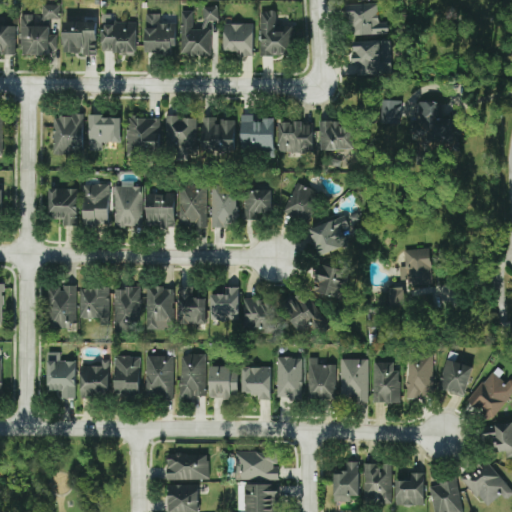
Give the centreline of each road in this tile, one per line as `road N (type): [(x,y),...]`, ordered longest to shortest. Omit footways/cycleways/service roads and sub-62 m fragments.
road 1 (residential): [(25,426),(28,83)]
road 2 (residential): [(0,82),(319,85)]
road 3 (residential): [(306,429),(0,427)]
road 4 (residential): [(274,259),(27,254)]
road 5 (residential): [(442,435),(306,429)]
